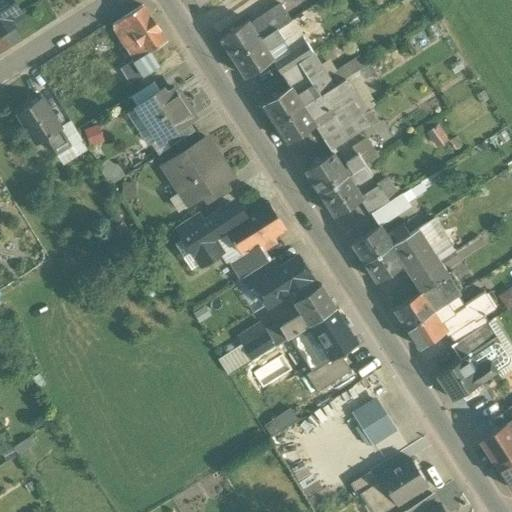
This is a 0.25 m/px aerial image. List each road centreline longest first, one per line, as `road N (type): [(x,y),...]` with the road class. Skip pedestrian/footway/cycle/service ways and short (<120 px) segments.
road 1 (tertiary): [(498,511),(165,0)]
road 2 (residential): [(0,72),(113,0)]
